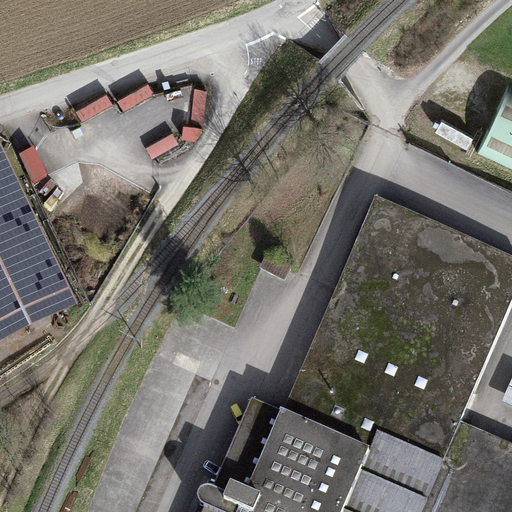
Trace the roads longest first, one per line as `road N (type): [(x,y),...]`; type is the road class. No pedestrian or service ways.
road 1 (track): [(0,487),(78,343),(197,162),(233,91),(253,24)]
road 2 (unclassified): [(0,108),(283,8)]
road 3 (unclassified): [(394,109),(510,0)]
road 4 (unclassified): [(283,8),(394,109)]
